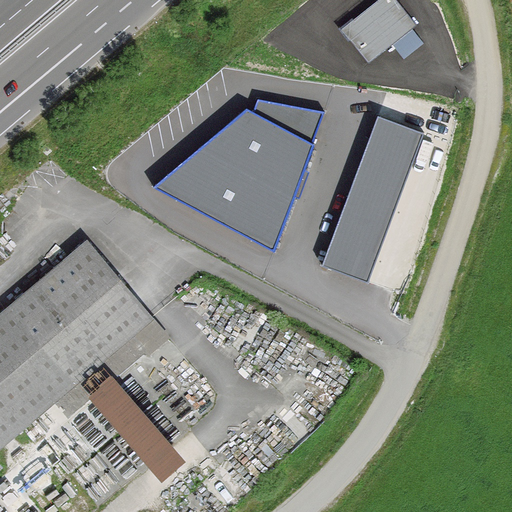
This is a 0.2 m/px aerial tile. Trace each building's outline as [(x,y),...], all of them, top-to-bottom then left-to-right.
[(396,0),(378,0),(341,29),(367,62),(416,24),(396,0)] [(283,242),(333,116),(267,90),(260,110),(223,95),(180,202),(283,242)] [(381,111),(332,264),(411,289),(447,178),(418,169),(431,127),(381,111)] [(87,242),(0,316),(0,447),(56,400),(132,336),(152,319),(87,242)] [(152,319),(132,336),(146,351),(149,356),(169,339),(152,319)] [(146,351),(132,336),(56,400),(70,415),(146,351)] [(46,511),(90,511),(29,443),(5,465),(46,511)]
